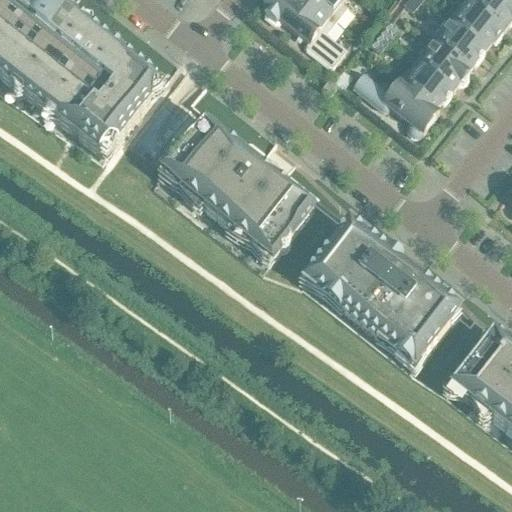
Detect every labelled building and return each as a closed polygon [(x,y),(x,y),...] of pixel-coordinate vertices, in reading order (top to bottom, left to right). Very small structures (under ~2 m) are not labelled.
[(156,92),(66,21),(76,7),(77,7),(70,0),(50,0),(46,6),(38,0),(0,0),(0,85),(71,141),(73,139),(80,144),(78,147),(99,164),(110,150),(115,154),(150,110),(145,106),(156,92)] [(331,27),(297,0),(288,0),(281,10),(274,4),(264,16),(267,19),(265,23),(275,31),(278,28),(307,51),(306,51),(306,52),(306,53),(306,55),(306,56),(307,56),(329,74),(330,74),(331,74),(332,74),(333,73),(339,67),(345,58),(321,39),(331,27)] [(352,2),(349,0),(297,0),(331,27),(352,2)] [(473,5),(468,11),(503,39),(509,31),(510,31),(511,31),(511,30),(511,12),(496,0),(468,0),(468,1),(473,5)] [(511,0),(496,0),(511,12),(511,0)] [(422,8),(413,1),(403,13),(412,20),(422,8)] [(503,39),(468,11),(463,7),(451,21),(456,25),(451,31),(485,58),(492,50),(495,49),(503,39)] [(451,31),(446,26),(434,41),(439,45),(434,51),(469,79),(485,58),(451,31)] [(379,42),(388,49),(398,37),(389,30),(379,42)] [(388,49),(379,42),(370,54),(378,61),(388,49)] [(422,65),(417,71),(452,100),(458,92),(461,92),(463,91),(464,90),(466,89),(467,87),(467,85),(468,84),(468,83),(468,82),(467,81),(469,79),(434,51),(429,47),(417,61),(422,65)] [(417,71),(400,91),(400,92),(434,119),(435,118),(441,111),(442,111),(443,111),(444,110),(452,100),(417,71)] [(394,87),(384,99),(364,83),(353,96),(381,117),(381,118),(383,118),(385,118),(387,118),(389,117),(389,116),(408,131),(407,133),(407,134),(407,135),(407,137),(407,138),(407,139),(408,140),(409,142),(411,143),(413,144),(414,145),(415,145),(417,144),(419,144),(421,142),(422,141),(423,140),(438,121),(435,118),(434,119),(400,92),(400,91),(394,87)] [(328,87),(320,96),(329,103),(336,94),(328,87)] [(511,357),(510,356),(510,357),(509,358),(490,344),(455,324),(443,315),(439,305),(367,249),(365,249),(357,248),(345,239),(314,215),(280,189),(278,191),(277,190),(273,187),(262,178),(239,160),(240,158),(206,132),(205,133),(202,131),(164,180),(273,267),(299,297),(409,383),(443,404),(511,458),(511,357)]
